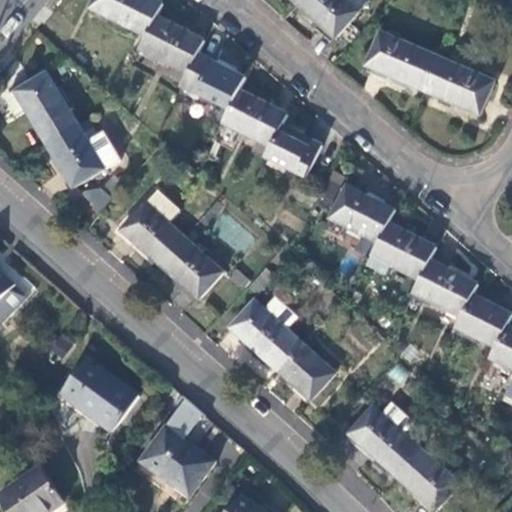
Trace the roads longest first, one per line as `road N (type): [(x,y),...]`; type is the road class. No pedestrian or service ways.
road 1 (tertiary): [(344,511),(0,201)]
road 2 (residential): [(221,0),(470,219)]
